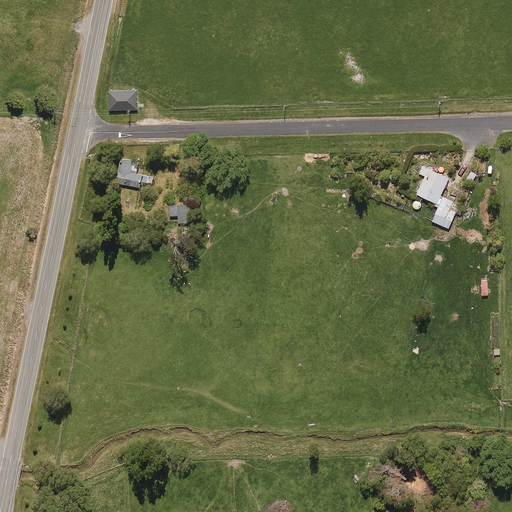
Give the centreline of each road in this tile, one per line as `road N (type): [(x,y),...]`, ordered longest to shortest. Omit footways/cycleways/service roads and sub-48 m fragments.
road 1 (residential): [(78,131),(511,120)]
road 2 (primary): [(78,131),(0,511)]
road 3 (primary): [(78,131),(104,0)]
